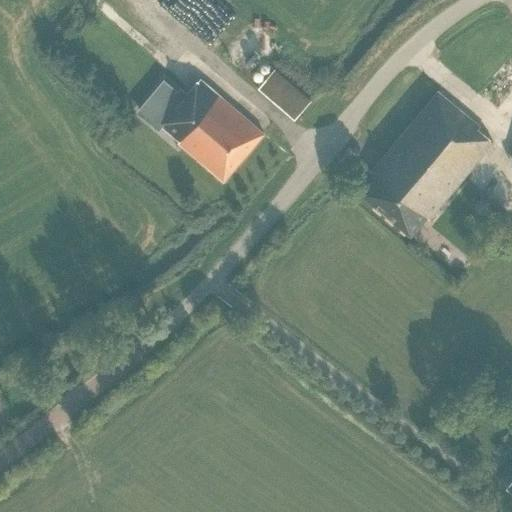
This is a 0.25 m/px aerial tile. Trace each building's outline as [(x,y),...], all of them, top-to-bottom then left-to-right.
[(137,98),(157,115),(186,82),(166,65),(137,98)] [(257,88),(287,114),(294,119),(310,100),(274,69),(257,88)] [(161,124),(180,140),(178,142),(224,181),(264,134),(200,79),(161,124)] [(358,192),(410,236),(426,217),(429,219),(493,142),(477,129),(479,126),(438,92),(372,171),(374,173),(358,192)] [(511,462),(500,477),(511,487),(511,462)]
